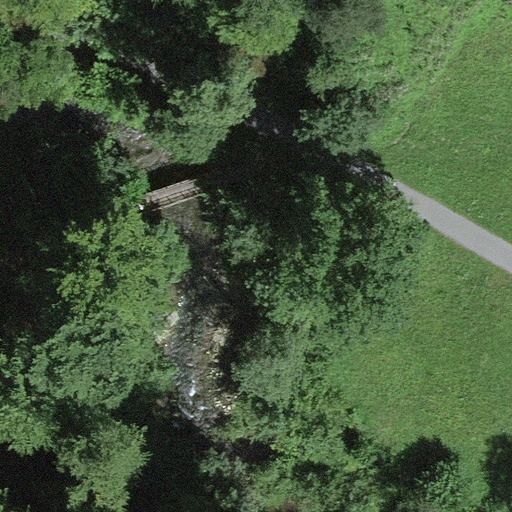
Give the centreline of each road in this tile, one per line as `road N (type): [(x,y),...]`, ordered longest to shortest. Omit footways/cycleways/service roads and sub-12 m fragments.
road 1 (track): [(323,147),(161,67),(0,26)]
road 2 (track): [(511,258),(323,147)]
road 3 (track): [(0,259),(138,204)]
